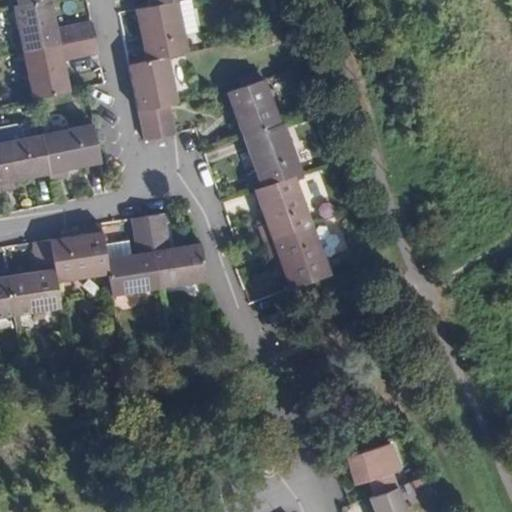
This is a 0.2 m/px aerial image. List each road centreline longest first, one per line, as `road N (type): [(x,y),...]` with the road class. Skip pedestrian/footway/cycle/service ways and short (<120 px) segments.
road 1 (residential): [(256,357),(204,206),(186,192),(142,199)]
road 2 (residential): [(0,227),(142,199)]
